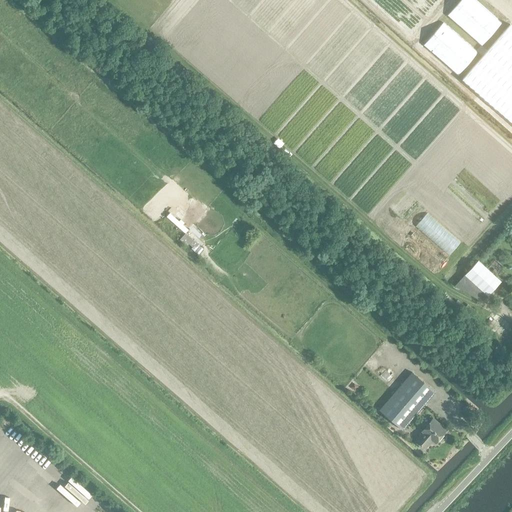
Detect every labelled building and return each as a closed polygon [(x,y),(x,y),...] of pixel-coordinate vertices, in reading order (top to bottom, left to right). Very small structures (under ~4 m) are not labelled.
[(511,25),(510,24),(462,79),(511,122),(511,25)] [(188,247),(191,243),(195,246),(192,250),(197,255),(203,248),(197,244),(193,240),(185,233),(180,239),(188,247)] [(478,261),(465,275),(488,296),(501,282),(478,261)] [(379,410),(402,430),(425,403),(435,391),(412,372),(379,410)] [(422,432),(414,441),(424,449),(433,440),(435,442),(446,430),(432,418),(421,432),(422,432)]
